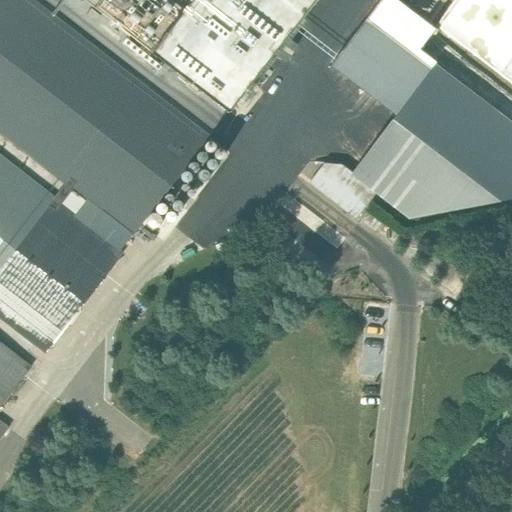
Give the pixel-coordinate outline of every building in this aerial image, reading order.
[(0,438),(9,427),(0,420),(0,406),(31,367),(0,342),(0,317),(43,351),(121,251),(76,216),(88,200),(133,235),(210,137),(32,0),(0,0),(0,132),(66,183),(54,199),(0,157),(0,438)] [(161,0),(84,0),(229,110),(294,27),(259,0),(194,0),(182,16),(161,0)] [(283,0),(284,1),(293,3),(297,3),(299,10),(309,8),(308,1),(311,0),(283,0)] [(431,11),(417,0),(356,0),(354,3),(407,44),(431,11)] [(311,167),(304,177),(329,197),(337,187),(311,167)] [(227,240),(216,245),(220,256),(231,251),(227,240)]
